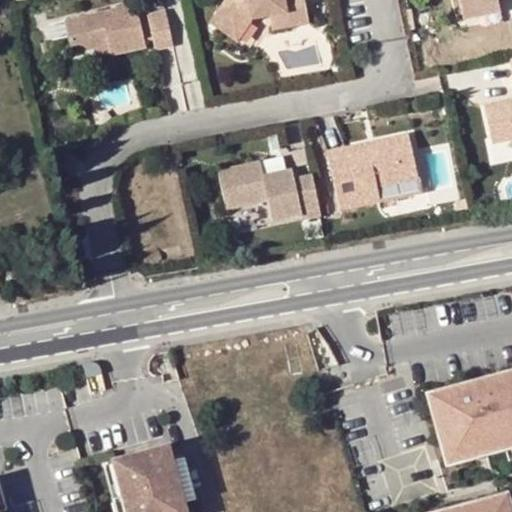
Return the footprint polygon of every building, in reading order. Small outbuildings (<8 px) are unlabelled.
[(239,0),(226,3),(210,25),(236,46),(251,24),(269,20),(287,17),(289,29),(311,25),(307,0),(239,0)] [(456,0),(459,9),(496,0),(497,0),(456,0)] [(500,15),(496,0),(459,9),(462,24),(500,15)] [(73,58),(97,53),(109,50),(111,58),(146,51),(137,10),(65,26),(69,42),(73,58)] [(173,49),(165,15),(149,18),(156,51),(173,49)] [(287,17),(269,20),(273,33),(289,29),(287,17)] [(65,26),(65,25),(50,29),(53,45),(69,42),(65,26)] [(109,50),(97,53),(99,61),(111,58),(109,50)] [(511,98),(483,105),(490,136),(511,130),(511,98)] [(511,130),(490,136),(492,144),(511,139),(511,130)] [(355,191),(417,178),(407,136),(327,152),(339,211),(359,207),(355,191)] [(307,171),(303,154),(284,158),(287,175),(307,171)] [(79,163),(67,159),(62,175),(74,179),(79,163)] [(302,221),(320,217),(317,200),(312,179),(294,183),(292,174),(263,180),(261,166),(219,175),(226,210),(267,202),(272,223),(301,217),(302,221)] [(421,193),(417,178),(355,191),(359,207),(421,193)] [(325,198),(317,200),(320,217),(329,215),(325,198)] [(459,392),(458,389),(427,397),(444,455),(473,446),(477,459),(505,451),(511,448),(511,373),(486,381),(487,384),(459,392)] [(168,462),(164,446),(107,461),(121,511),(181,511),(179,503),(168,462)] [(473,446),(444,455),(447,467),(477,459),(473,446)] [(180,459),(168,462),(179,503),(191,499),(180,459)] [(121,511),(107,461),(99,464),(111,511),(121,511)] [(509,511),(505,496),(452,511),(509,511)]
